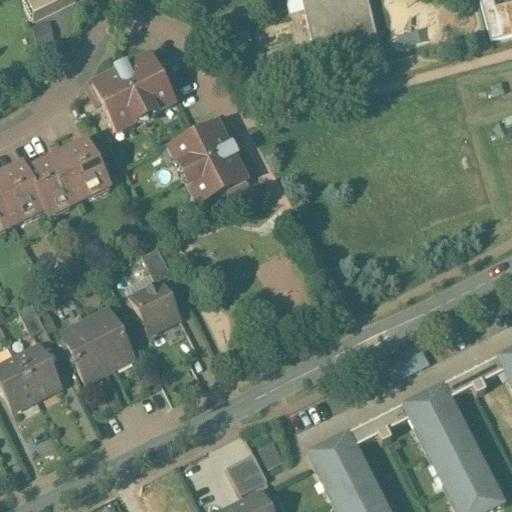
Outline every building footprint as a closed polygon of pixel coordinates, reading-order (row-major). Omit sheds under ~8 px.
[(78,3),(76,0),(19,0),(34,27),(78,3)] [(299,0),(317,74),(380,60),(365,0),(299,0)] [(511,7),(493,12),(491,2),(479,6),(489,45),(511,38),(511,7)] [(148,61),(124,72),(123,70),(113,76),(114,78),(90,90),(112,131),(121,127),(124,134),(164,113),(161,107),(169,102),(148,61)] [(216,129),(174,150),(179,159),(172,162),(192,202),(199,199),(203,207),(245,186),(234,163),(236,162),(230,151),(228,152),(216,129)] [(87,147),(25,177),(44,216),(48,224),(109,192),(87,147)] [(21,170),(0,180),(0,237),(44,216),(25,177),(21,170)] [(171,284),(156,256),(141,264),(155,291),(160,288),(161,289),(171,284)] [(155,291),(129,303),(148,341),(180,324),(161,289),(160,288),(155,291)] [(31,309),(17,316),(30,341),(44,334),(31,309)] [(108,315),(60,339),(85,389),(133,365),(108,315)] [(39,350),(14,362),(36,405),(60,393),(39,350)] [(312,476),(318,473),(338,511),(376,511),(352,463),(418,430),(459,511),(458,511),(494,511),(501,509),(494,495),(488,498),(447,416),(511,383),(511,351),(494,361),(497,367),(447,392),(444,386),(398,409),(400,414),(350,440),(347,433),(302,456),(312,476)] [(391,385),(430,371),(424,356),(385,370),(391,385)] [(14,362),(0,369),(0,394),(12,417),(36,405),(14,362)] [(271,449),(258,456),(267,473),(280,466),(271,449)] [(253,459),(225,473),(239,501),(267,487),(253,459)] [(265,511),(260,500),(235,511),(265,511)]
